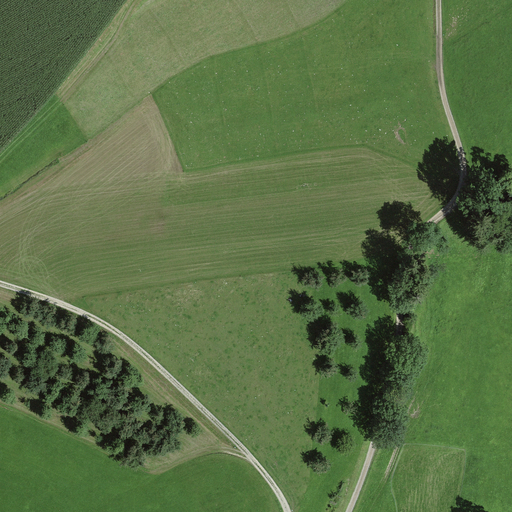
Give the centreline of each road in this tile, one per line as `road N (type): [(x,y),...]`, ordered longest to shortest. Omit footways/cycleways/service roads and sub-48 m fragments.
road 1 (track): [(441,0),(443,90),(464,162),(462,185),(404,264),(397,365),(349,511)]
road 2 (track): [(286,511),(253,460),(143,352),(72,309),(0,284)]
